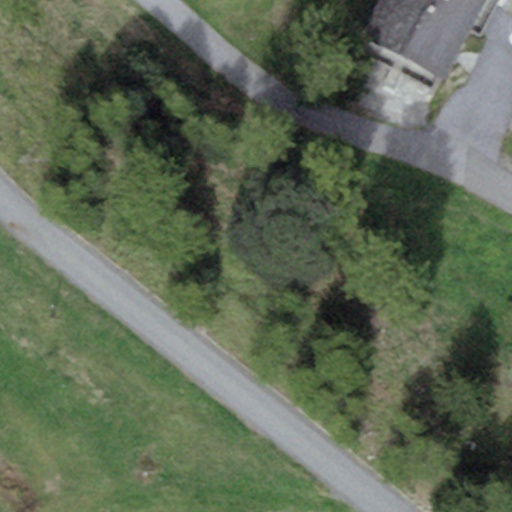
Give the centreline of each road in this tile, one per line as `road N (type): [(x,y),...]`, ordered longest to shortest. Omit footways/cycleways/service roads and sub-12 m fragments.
road 1 (unclassified): [(0,198),(391,511)]
road 2 (track): [(511,193),(251,81),(157,0)]
